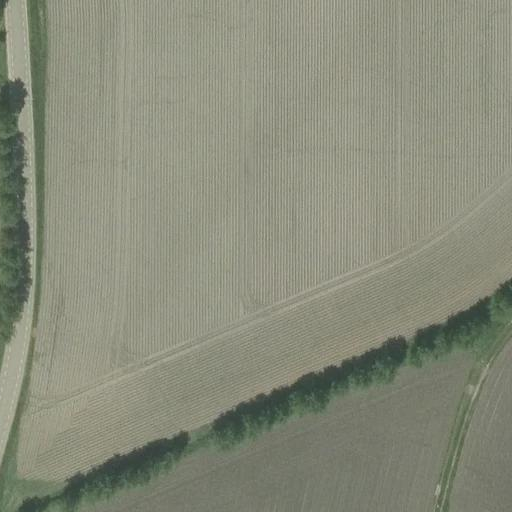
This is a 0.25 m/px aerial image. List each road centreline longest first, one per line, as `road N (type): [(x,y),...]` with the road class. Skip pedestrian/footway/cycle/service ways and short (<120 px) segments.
road 1 (tertiary): [(0,410),(22,301),(24,245),(14,0)]
road 2 (track): [(442,511),(479,366),(511,316)]
